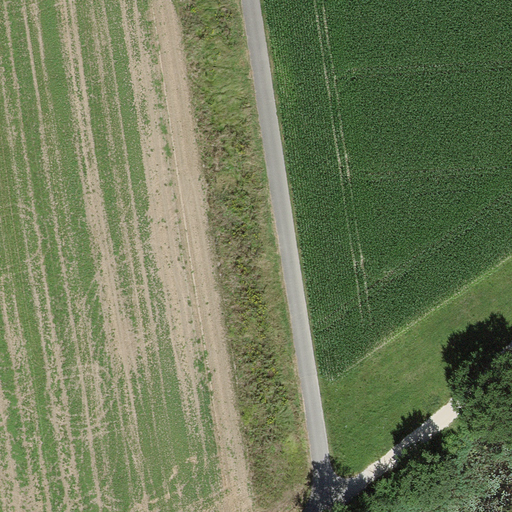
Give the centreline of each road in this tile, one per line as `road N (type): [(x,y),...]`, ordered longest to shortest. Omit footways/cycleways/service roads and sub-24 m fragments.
road 1 (track): [(316,511),(326,502),(246,0)]
road 2 (track): [(326,502),(439,415),(511,345)]
